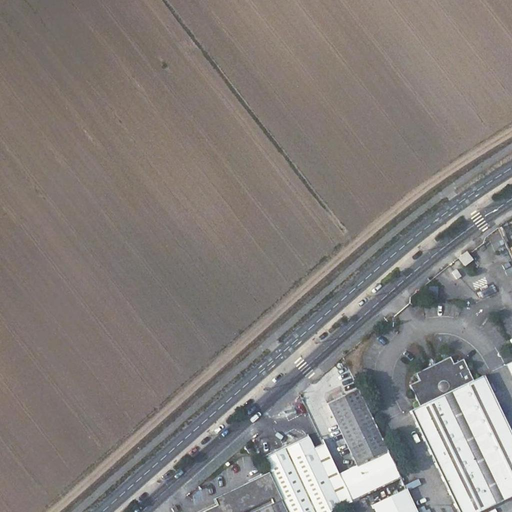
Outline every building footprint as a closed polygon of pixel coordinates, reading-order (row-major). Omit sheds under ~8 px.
[(457,258),(462,266),(470,260),(465,252),(457,258)] [(511,442),(481,377),(470,383),(460,362),(450,367),(447,360),(414,375),(417,382),(407,386),(416,408),(408,412),(453,511),(501,511),(511,507),(511,442)] [(356,391),(326,406),(355,464),(334,474),(348,501),(398,477),(356,391)] [(284,511),(326,511),(348,501),(334,474),(320,445),(311,450),(304,436),(258,457),(270,483),(284,511)] [(284,511),(270,483),(210,511),(284,511)] [(415,511),(406,493),(371,508),(373,511),(415,511)]
